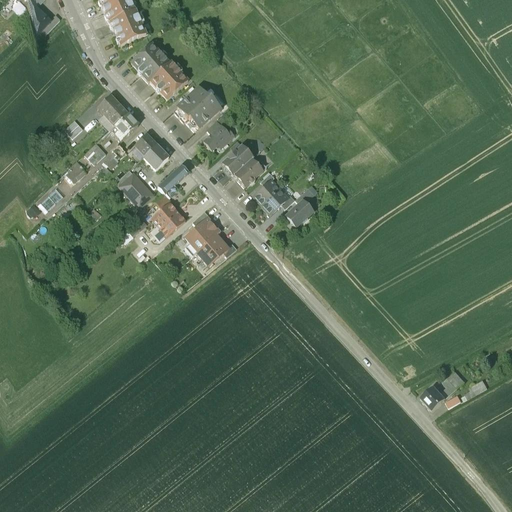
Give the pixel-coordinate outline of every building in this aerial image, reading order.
[(127,0),(99,0),(97,1),(108,25),(109,24),(134,13),(127,0)] [(48,23),(35,10),(14,32),(28,46),(38,35),(49,24),(48,23)] [(134,13),(109,24),(110,27),(109,28),(110,32),(112,31),(117,41),(115,42),(117,46),(118,45),(120,48),(145,37),(135,12),(134,13)] [(54,17),(48,23),(49,24),(38,35),(43,39),(60,22),(54,17)] [(168,66),(151,47),(130,66),(137,74),(137,76),(139,77),(140,77),(148,85),(149,84),(149,83),(168,66)] [(168,66),(149,83),(149,84),(156,91),(155,93),(157,95),(159,95),(166,103),(187,84),(169,64),(168,66)] [(198,91),(176,111),(186,122),(187,121),(208,102),(198,91)] [(127,117),(110,99),(97,111),(114,129),(127,117)] [(208,102),(187,121),(197,132),(220,112),(209,100),(208,102)] [(186,122),(176,111),(173,114),(183,125),(184,124),(186,122)] [(114,129),(117,132),(123,140),(137,127),(127,117),(114,129)] [(197,132),(187,121),(186,122),(184,124),(194,135),(197,132)] [(64,131),(72,140),(82,130),(74,122),(64,131)] [(216,124),(206,133),(210,138),(220,129),(216,124)] [(114,129),(101,140),(104,142),(106,145),(115,137),(115,134),(117,132),(114,129)] [(210,138),(203,145),(211,154),(217,148),(223,149),(234,139),(227,131),(225,133),(220,129),(210,138)] [(145,138),(134,149),(144,160),(156,148),(145,138)] [(106,158),(97,148),(85,158),(94,168),(106,158)] [(122,152),(118,148),(112,154),(128,169),(134,164),(122,152)] [(168,160),(156,148),(144,160),(143,161),(155,173),(168,160)] [(240,149),(222,166),(233,178),(251,162),(240,149)] [(251,162),(233,178),(244,191),(249,187),(251,187),(254,185),(254,182),(266,171),(259,164),(256,167),(251,162)] [(106,176),(110,170),(104,166),(100,172),(106,176)] [(180,169),(157,190),(163,197),(187,175),(180,169)] [(86,180),(78,170),(66,180),(71,185),(76,181),(79,185),(86,180)] [(129,173),(115,185),(119,190),(133,177),(129,173)] [(144,190),(133,177),(119,190),(130,202),(130,203),(133,206),(135,206),(138,210),(152,198),(147,193),(144,189),(144,190)] [(269,177),(259,185),(263,190),(270,184),(273,181),(269,177)] [(263,190),(252,200),(261,209),(278,193),(270,184),(263,190)] [(307,192),(294,204),(298,208),(302,205),(311,196),(307,192)] [(278,193),(261,209),(269,218),(280,208),(287,202),(286,202),(278,193)] [(163,197),(154,206),(161,213),(169,206),(170,205),(163,197)] [(287,202),(280,208),(284,213),(294,204),(290,199),(286,202),(287,202)] [(298,208),(285,220),(295,230),(301,224),(303,226),(307,221),(306,220),(311,215),(302,205),(298,208)] [(161,213),(151,221),(160,231),(158,233),(165,241),(184,224),(169,206),(161,213)] [(204,215),(192,225),(196,230),(206,221),(208,219),(204,215)] [(196,230),(185,240),(190,246),(184,251),(191,260),(196,256),(216,239),(219,236),(206,221),(196,230)] [(216,239),(196,256),(207,268),(217,259),(217,260),(222,256),(227,252),(226,251),(216,239)] [(231,247),(226,251),(227,252),(222,256),(226,261),(236,252),(231,247)] [(457,392),(447,381),(442,386),(448,391),(440,398),(445,402),(457,392)] [(467,399),(488,391),(485,382),(469,388),(471,394),(466,396),(467,399)] [(440,398),(433,390),(421,401),(432,413),(445,402),(440,398)] [(457,399),(445,405),(448,411),(461,405),(457,399)]
